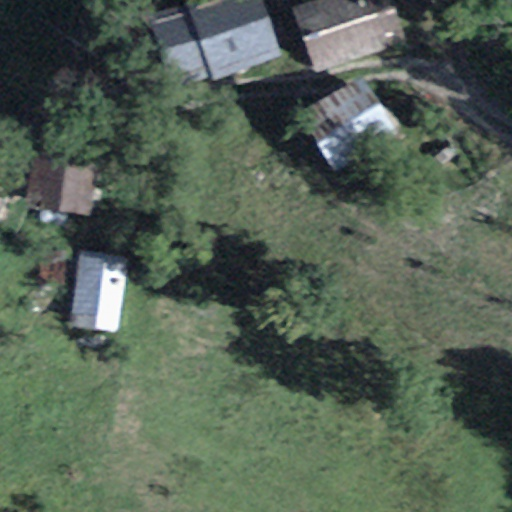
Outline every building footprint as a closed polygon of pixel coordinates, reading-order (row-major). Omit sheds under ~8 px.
[(275,64),(253,0),(229,0),(144,29),(168,100),(275,64)] [(389,0),(356,0),(300,19),(320,79),(407,50),(389,0)] [(367,96),(303,129),(330,182),(394,148),(367,96)] [(96,173),(34,169),(31,222),(93,225),(96,173)] [(131,270),(82,264),(73,337),(122,343),(131,270)]
